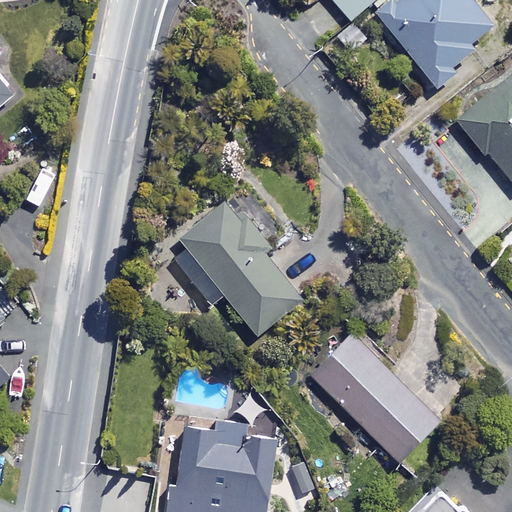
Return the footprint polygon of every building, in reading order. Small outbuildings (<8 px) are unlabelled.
[(335,0),(353,22),(380,0),(335,0)] [(498,28),(474,0),(411,0),(385,22),(440,88),(478,56),(472,49),(498,28)] [(0,60),(8,54),(0,45),(0,111),(18,96),(0,74),(0,60)] [(511,80),(460,121),(487,156),(491,153),(511,180),(511,80)] [(273,246),(234,198),(183,239),(194,252),(180,263),(214,305),(227,294),(262,338),(308,301),(277,262),(273,246)] [(0,389),(13,378),(0,362),(0,326),(9,319),(0,308),(0,389)] [(446,422),(358,334),(316,376),(404,464),(446,422)] [(169,368),(127,362),(113,464),(154,470),(169,368)] [(271,511),(283,443),(189,427),(174,511),(271,511)] [(471,511),(447,488),(423,511),(471,511)]
